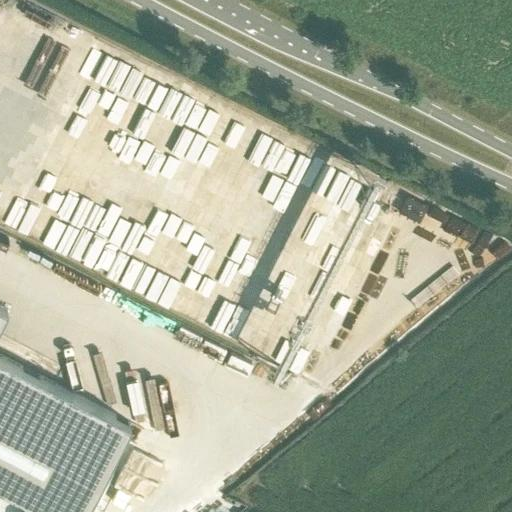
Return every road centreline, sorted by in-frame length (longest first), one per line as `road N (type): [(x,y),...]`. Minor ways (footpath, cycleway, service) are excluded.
road 1 (primary): [(136,0),(383,127),(511,183)]
road 2 (primary): [(511,154),(216,0)]
